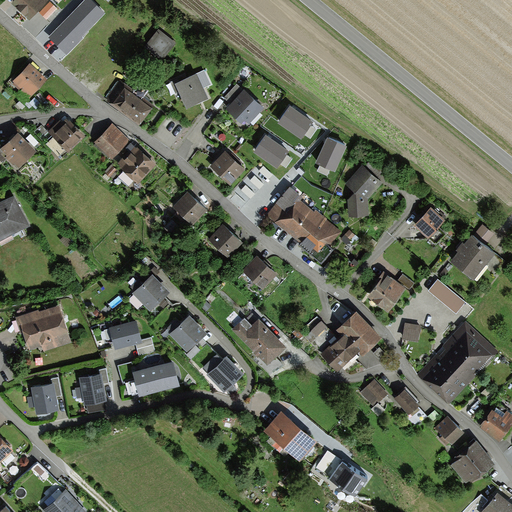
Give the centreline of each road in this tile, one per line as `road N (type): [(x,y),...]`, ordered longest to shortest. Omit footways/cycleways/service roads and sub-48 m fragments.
road 1 (residential): [(0,15),(379,326),(416,382),(511,477)]
road 2 (residential): [(0,403),(29,430),(195,393),(240,398),(251,377),(246,369),(171,288)]
road 3 (tertiary): [(308,0),(511,165)]
